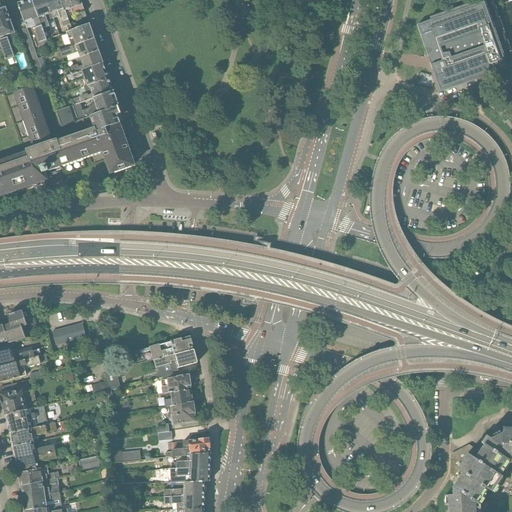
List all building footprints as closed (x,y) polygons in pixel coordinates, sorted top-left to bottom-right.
[(48,40),(45,34),(33,0),(30,0),(19,4),(26,26),(27,29),(28,29),(36,27),(37,28),(35,29),(40,43),(48,40)] [(48,21),(54,19),(47,0),(33,0),(45,34),(52,31),(48,21)] [(63,27),(71,25),(69,19),(62,0),(47,0),(54,19),(60,17),(63,27)] [(62,0),(69,19),(86,13),(83,5),(80,0),(62,0)] [(487,76),(501,71),(507,68),(484,2),(417,25),(441,92),(461,85),(476,80),(477,83),(488,79),(487,76)] [(0,10),(0,42),(2,49),(6,60),(15,57),(7,37),(15,34),(6,9),(0,10)] [(69,48),(95,38),(90,24),(67,33),(69,39),(67,40),(69,48)] [(39,59),(28,29),(27,29),(23,30),(38,73),(43,71),(39,59)] [(78,52),(80,57),(99,50),(95,38),(69,48),(60,51),(62,58),(78,52)] [(65,70),(67,76),(103,63),(99,50),(80,57),(76,59),(79,65),(65,70)] [(82,89),(109,79),(103,63),(67,76),(66,76),(69,85),(79,81),(82,89)] [(81,104),(94,99),(114,91),(109,79),(82,89),(79,90),(82,97),(74,100),(75,105),(81,104)] [(28,154),(13,159),(0,163),(0,196),(23,188),(47,180),(47,179),(45,173),(62,167),(83,159),(102,152),(104,152),(111,174),(135,165),(125,137),(121,126),(120,123),(95,132),(94,129),(75,135),(59,141),(59,139),(52,141),(34,93),(36,92),(35,87),(33,88),(33,87),(15,94),(35,148),(27,150),(28,154)] [(62,127),(91,117),(119,106),(114,91),(94,99),(96,106),(90,108),(90,109),(83,111),(81,104),(75,105),(73,106),(53,112),(58,127),(62,127)] [(94,129),(119,120),(117,115),(122,114),(119,106),(91,117),(94,129)] [(110,231),(102,231),(102,240),(110,240),(110,231)] [(0,342),(8,340),(9,344),(26,338),(23,327),(27,326),(28,325),(23,311),(8,316),(10,323),(0,326),(0,342)] [(321,328),(331,332),(331,331),(334,323),(324,320),(321,328)] [(88,344),(86,338),(83,324),(53,332),(56,346),(78,340),(79,346),(88,344)] [(149,363),(194,350),(190,337),(185,339),(184,339),(151,348),(155,361),(149,362),(149,363)] [(150,347),(137,351),(139,360),(153,356),(150,347)] [(0,368),(39,357),(39,356),(41,355),(39,349),(20,354),(18,349),(14,349),(2,353),(0,353),(0,368)] [(194,350),(149,363),(151,370),(157,368),(170,364),(172,370),(198,363),(194,350)] [(39,357),(0,368),(0,383),(27,376),(25,369),(41,364),(39,357)] [(44,377),(42,371),(29,374),(31,380),(44,377)] [(112,390),(120,388),(116,371),(105,374),(108,383),(109,390),(112,390)] [(166,394),(191,390),(190,386),(191,386),(189,376),(167,379),(167,380),(161,381),(163,395),(166,394)] [(34,391),(30,391),(27,381),(0,388),(7,416),(33,409),(38,408),(34,391)] [(166,407),(194,403),(193,402),(191,390),(166,394),(167,400),(165,401),(166,407)] [(194,403),(166,407),(166,408),(171,407),(172,415),(171,415),(172,425),(196,421),(194,414),(195,414),(194,403)] [(11,434),(37,427),(36,420),(35,414),(33,409),(7,416),(11,434)] [(14,448),(39,442),(38,435),(57,431),(56,423),(37,427),(11,434),(14,448)] [(169,432),(170,432),(168,424),(156,426),(157,429),(155,429),(155,434),(158,433),(169,432)] [(480,502),(488,489),(493,492),(504,476),(501,474),(511,460),(511,427),(504,427),(503,433),(494,437),(493,435),(489,437),(487,435),(482,443),(484,445),(476,458),(468,453),(458,469),(463,473),(453,487),(454,495),(446,496),(446,505),(449,505),(449,511),(478,511),(479,504),(480,502)] [(169,432),(158,433),(159,442),(172,440),(172,432),(169,432)] [(190,456),(211,453),(210,439),(209,439),(207,437),(206,437),(204,436),(203,437),(201,438),(200,439),(189,441),(183,441),(183,449),(172,450),(172,452),(165,453),(166,458),(172,457),(172,458),(190,456)] [(17,460),(56,452),(54,445),(41,448),(39,442),(14,448),(17,460)] [(19,473),(45,468),(44,461),(57,458),(56,452),(17,460),(19,473)] [(109,464),(123,463),(122,452),(109,453),(109,464)] [(170,469),(210,469),(211,453),(190,456),(190,461),(177,462),(172,462),(170,462),(170,469)] [(80,472),(96,469),(94,460),(78,463),(80,472)] [(22,487),(44,482),(48,481),(48,480),(60,478),(59,472),(49,474),(47,467),(45,468),(19,473),(22,487)] [(182,482),(205,482),(210,482),(210,469),(170,469),(164,470),(165,476),(171,476),(182,476),(182,482)] [(24,498),(60,492),(67,491),(66,485),(49,487),(50,489),(45,489),(44,482),(22,487),(24,498)] [(164,497),(205,495),(205,482),(182,482),(176,483),(176,490),(169,490),(164,490),(164,497)] [(26,511),(48,507),(47,500),(51,500),(52,501),(61,500),(60,492),(24,498),(26,511)] [(177,510),(204,509),(205,495),(164,497),(165,505),(177,504),(177,510)]
